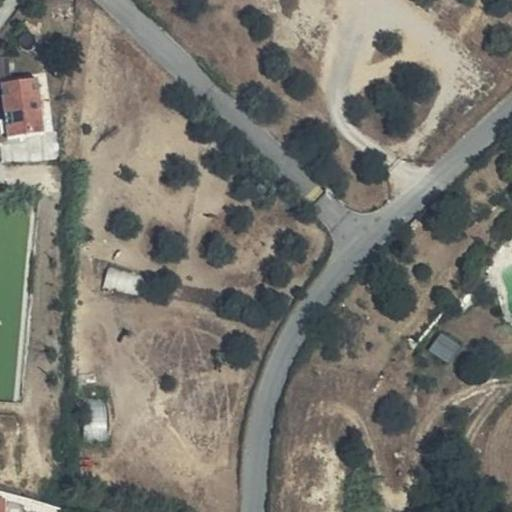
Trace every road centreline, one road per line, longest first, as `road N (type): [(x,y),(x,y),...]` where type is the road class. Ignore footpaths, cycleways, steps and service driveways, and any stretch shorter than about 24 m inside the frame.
road 1 (residential): [(365,240),(118,0)]
road 2 (residential): [(255,511),(262,425),(291,336),(365,240)]
road 3 (residential): [(365,240),(511,103)]
